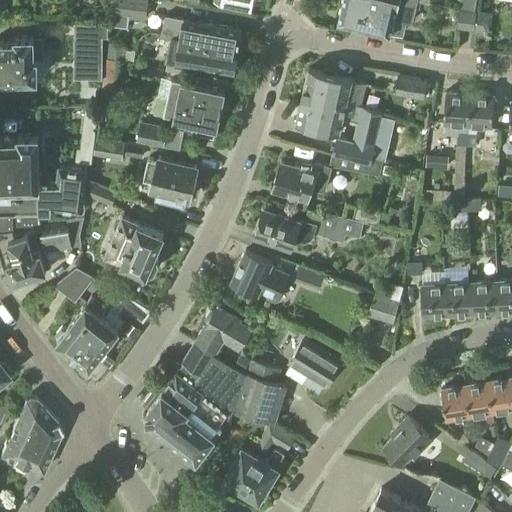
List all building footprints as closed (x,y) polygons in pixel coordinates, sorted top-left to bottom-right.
[(114,25),(128,27),(130,15),(143,16),(144,0),(117,0),(116,13),(114,25)] [(332,13),(333,0),(298,0),(298,9),(332,13)] [(414,8),(381,0),(342,0),(338,19),(390,32),(393,18),(410,22),(414,8)] [(476,10),(476,13),(474,30),(474,31),(488,33),(491,13),(476,10)] [(456,28),(474,30),(476,13),(458,12),(456,28)] [(179,38),(237,49),(241,29),(165,14),(161,35),(171,37),(179,38)] [(74,23),(74,58),(102,58),(102,36),(107,36),(107,23),(102,23),(74,23)] [(0,88),(14,88),(14,78),(37,78),(36,58),(43,58),(43,37),(33,37),(33,36),(14,36),(14,40),(0,40),(0,88)] [(171,37),(168,48),(166,60),(175,62),(175,63),(193,66),(193,63),(233,70),(237,49),(179,38),(171,37)] [(123,60),(125,44),(110,42),(108,58),(123,60)] [(102,78),(98,105),(111,108),(118,61),(105,58),(102,72),(102,78)] [(360,112),(380,116),(381,112),(360,104),(365,82),(351,79),(351,78),(308,68),(300,105),(328,111),(331,99),(359,106),(358,111),(360,111),(360,112)] [(394,93),(423,98),(427,78),(397,73),(394,93)] [(164,116),(174,118),(197,123),(196,131),(213,135),(223,90),(182,81),(178,97),(168,95),(164,116)] [(443,121),(467,123),(469,93),(445,91),(443,121)] [(469,93),(467,123),(492,124),(494,95),(469,93)] [(328,111),(300,105),(296,122),(339,131),(344,108),(358,111),(359,106),(331,99),(328,111)] [(77,148),(75,162),(91,163),(92,154),(93,143),(94,137),(94,134),(95,132),(96,125),(98,105),(85,105),(80,148),(77,148)] [(381,116),(380,116),(360,112),(353,140),(337,137),(333,153),(331,153),(331,154),(369,162),(371,156),(372,156),(381,116)] [(136,140),(163,146),(167,127),(140,122),(136,140)] [(95,132),(94,134),(104,135),(104,134),(105,129),(102,125),(96,125),(95,132)] [(456,145),(465,145),(465,132),(457,131),(456,145)] [(465,132),(465,145),(474,146),(474,132),(465,132)] [(0,185),(50,184),(50,174),(39,174),(38,134),(18,134),(18,138),(0,138),(0,185)] [(93,143),(92,154),(120,158),(120,153),(124,153),(124,154),(140,156),(142,143),(126,141),(122,141),(94,137),(93,143)] [(369,162),(331,154),(329,163),(379,174),(382,158),(372,156),(371,156),(369,162)] [(149,157),(143,178),(152,180),(150,189),(156,191),(154,199),(183,206),(185,198),(188,198),(196,165),(159,155),(158,160),(149,157)] [(437,166),(437,155),(426,155),(426,166),(437,166)] [(272,189),(307,199),(310,188),(320,191),(325,189),(331,165),(322,163),(315,162),(311,164),(310,168),(280,159),(272,189)] [(393,176),(396,165),(385,163),(382,173),(393,176)] [(50,184),(0,185),(0,231),(13,230),(12,223),(40,223),(39,210),(50,210),(50,205),(80,209),(85,169),(60,166),(58,184),(50,184)] [(94,182),(89,195),(110,204),(115,191),(94,182)] [(498,185),(497,195),(509,196),(510,186),(498,185)] [(465,210),(465,198),(451,199),(451,211),(465,210)] [(465,198),(465,210),(481,210),(480,198),(465,198)] [(352,216),(362,218),(377,221),(378,212),(379,209),(354,204),(352,216)] [(294,239),(303,242),(311,238),(316,224),(300,220),(263,207),(253,236),(291,249),(294,239)] [(378,212),(377,221),(388,223),(389,214),(378,212)] [(105,255),(131,266),(127,274),(142,281),(146,272),(154,269),(158,260),(154,252),(163,232),(122,214),(105,255)] [(13,230),(0,231),(0,252),(8,276),(13,279),(14,278),(16,285),(18,286),(29,283),(30,280),(28,274),(51,266),(49,260),(69,256),(67,246),(81,244),(79,234),(83,216),(67,219),(68,227),(40,232),(40,229),(29,233),(28,230),(14,235),(13,230)] [(230,281),(257,294),(257,293),(268,298),(268,300),(273,302),(280,300),(283,292),(281,288),(288,274),(270,265),(272,262),(245,249),(230,281)] [(407,263),(406,263),(406,273),(407,273),(421,272),(421,263),(407,263)] [(94,277),(79,267),(55,284),(76,299),(94,277)] [(295,278),(316,286),(319,276),(299,269),(295,278)] [(511,279),(496,280),(497,310),(511,309),(511,279)] [(381,296),(398,301),(403,286),(386,280),(381,296)] [(497,310),(496,280),(471,281),(472,311),(497,310)] [(471,281),(446,283),(447,312),(472,311),(471,281)] [(447,312),(446,283),(421,284),(422,314),(447,312)] [(123,293),(116,302),(123,308),(131,298),(123,293)] [(367,315),(392,323),(398,301),(381,296),(374,293),(367,315)] [(57,340),(74,353),(103,317),(101,314),(106,308),(91,296),(57,340)] [(203,326),(195,339),(216,351),(224,339),(226,335),(230,338),(232,335),(242,342),(250,328),(217,308),(214,312),(209,312),(205,318),(207,323),(205,327),(203,326)] [(108,310),(103,317),(74,353),(89,365),(97,354),(102,355),(108,347),(107,342),(118,328),(123,321),(108,310)] [(125,332),(131,337),(137,329),(131,325),(125,332)] [(340,361),(303,338),(289,361),(311,374),(307,380),(308,384),(316,389),(320,388),(324,382),(326,383),(340,361)] [(182,360),(183,361),(203,373),(214,355),(216,351),(195,339),(195,340),(182,360)] [(214,355),(203,373),(183,361),(176,371),(175,371),(164,386),(160,383),(153,393),(152,392),(143,404),(144,407),(143,409),(144,420),(146,422),(145,425),(164,440),(167,438),(178,447),(177,450),(190,460),(193,458),(195,460),(215,434),(217,435),(236,404),(245,374),(214,355)] [(0,382),(7,377),(8,372),(9,371),(10,364),(5,358),(0,357),(0,382)] [(286,384),(247,372),(235,410),(273,422),(286,384)] [(511,379),(511,376),(488,380),(493,410),(511,406),(511,379)] [(493,410),(488,380),(464,384),(469,414),(493,410)] [(464,415),(469,414),(464,384),(441,388),(442,398),(430,402),(426,409),(439,419),(464,415)] [(59,418),(57,417),(39,397),(36,396),(33,395),(31,394),(28,395),(27,396),(25,397),(1,452),(42,469),(63,426),(59,418)] [(383,447),(400,463),(411,452),(414,455),(431,438),(408,415),(398,425),(401,428),(383,447)] [(254,442),(268,451),(273,443),(287,450),(294,437),(267,421),(254,442)] [(491,447),(487,455),(485,460),(499,467),(511,442),(497,434),(493,444),(491,447)] [(487,455),(491,447),(493,444),(478,437),(474,446),(487,455)] [(220,479),(259,503),(281,467),(276,464),(284,452),(275,447),(267,459),(241,443),(220,479)] [(462,460),(489,477),(495,467),(468,450),(462,460)] [(511,461),(504,458),(501,465),(511,470),(511,461)] [(466,511),(475,495),(440,477),(423,510),(381,488),(368,511),(466,511)] [(494,511),(481,501),(472,511),(494,511)]
